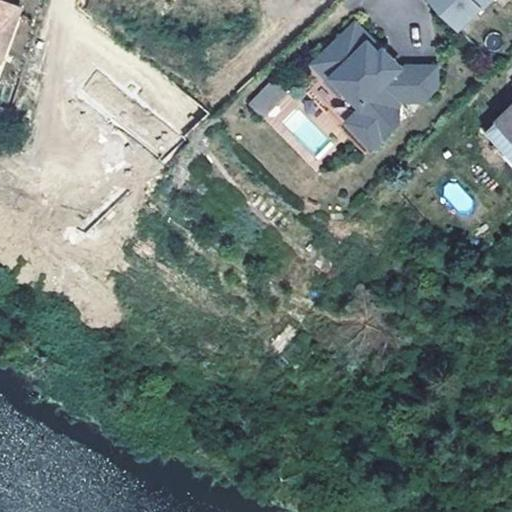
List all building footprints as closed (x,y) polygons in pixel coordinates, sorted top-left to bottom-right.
[(433,0),(463,31),(486,9),(487,11),(498,0),(433,0)] [(0,10),(0,18),(16,23),(18,16),(0,10)] [(0,68),(2,69),(16,23),(0,18),(0,68)] [(334,74),(329,79),(343,95),(346,92),(360,107),(364,107),(364,118),(376,131),(389,132),(399,122),(399,112),(396,108),(400,104),(423,105),(423,97),(431,98),(439,90),(440,67),(405,66),(400,70),(396,66),(393,69),(385,60),(387,57),(384,53),(386,51),(374,38),(371,40),(364,32),(361,34),(342,34),(341,43),(336,43),(322,56),(332,67),(330,70),(334,74)] [(332,67),(322,56),(314,64),(329,79),(334,74),(330,70),(332,67)] [(261,104),(269,113),(293,89),(281,76),(260,97),(264,101),(261,104)] [(113,100),(113,97),(113,94),(111,90),(109,88),(106,86),(103,85),(99,85),(96,86),(93,88),(91,90),(89,93),(89,97),(89,100),(91,103),(93,106),(96,108),(99,109),(103,109),(106,108),(109,106),(111,104),(113,100)] [(160,110),(160,106),(160,102),(159,98),(156,95),(153,92),(150,89),(146,88),(142,88),(138,88),(134,90),(130,92),(127,95),(126,99),(124,103),(124,107),(125,111),(127,115),(130,119),(133,121),(137,123),(141,124),(145,124),(149,122),(153,121),(156,118),(158,114),(160,110)] [(364,107),(349,122),(372,147),(389,132),(376,131),(364,118),(364,107)] [(511,111),(502,120),(511,130),(511,111)] [(511,155),(511,130),(502,120),(491,131),(511,155)]
